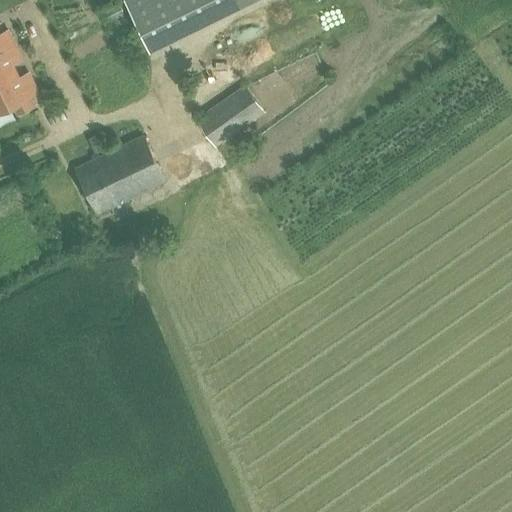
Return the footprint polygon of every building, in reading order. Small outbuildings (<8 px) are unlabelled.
[(8,29),(7,30),(8,33),(0,36),(0,35),(0,110),(9,107),(13,104),(18,113),(34,106),(28,94),(36,90),(37,93),(39,92),(29,71),(19,76),(14,64),(23,59),(8,29)] [(367,48),(373,58),(388,49),(383,40),(367,48)] [(410,81),(424,70),(416,60),(402,71),(410,81)] [(196,118),(217,148),(266,112),(246,84),(196,118)] [(97,213),(166,180),(144,135),(75,168),(97,213)]
